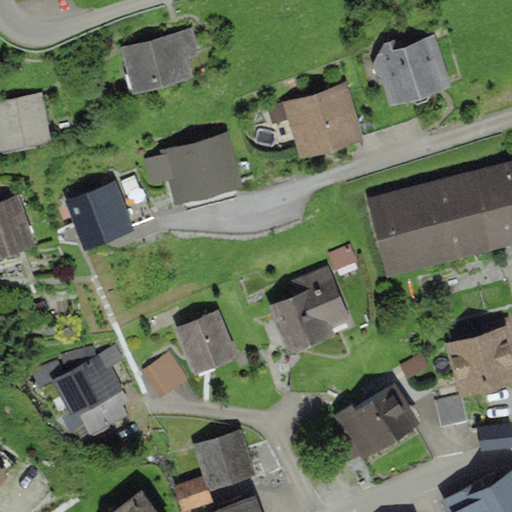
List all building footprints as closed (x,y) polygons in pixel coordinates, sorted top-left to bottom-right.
[(192,26),(121,47),(134,91),(194,73),(188,53),(199,50),(192,26)] [(385,38),(374,63),(385,86),(389,100),(409,93),(416,98),(428,93),(430,86),(451,79),(434,30),(399,42),(396,34),(385,38)] [(348,98),(343,81),(282,99),(299,153),(360,134),(353,112),(348,98)] [(0,145),(51,137),(43,92),(0,99),(0,145)] [(239,180),(225,130),(161,149),(161,152),(143,157),(151,183),(166,178),(172,199),(239,180)] [(511,160),(375,190),(392,266),(511,240),(511,160)] [(136,168),(114,177),(134,223),(156,213),(136,168)] [(134,223),(114,177),(65,199),(84,244),(134,223)] [(0,249),(32,238),(16,193),(0,198),(0,249)] [(351,243),(329,251),(335,267),(357,259),(351,243)] [(327,264),(291,280),(295,290),(268,302),(287,345),(351,318),(327,264)] [(219,307),(177,325),(194,368),(237,351),(219,307)] [(511,371),(511,348),(505,322),(446,338),(460,386),(511,371)] [(98,352),(93,344),(59,354),(65,369),(63,371),(56,359),(29,369),(40,387),(53,382),(73,413),(63,418),(71,432),(86,424),(90,435),(128,412),(123,404),(129,402),(120,387),(132,381),(115,344),(98,352)] [(419,351),(402,363),(410,375),(427,364),(419,351)] [(169,353),(143,370),(159,396),(185,379),(169,353)] [(291,353),(288,389),(327,392),(329,356),(291,353)] [(353,401),(335,413),(346,429),(338,435),(353,457),(361,451),(364,455),(420,416),(394,379),(356,406),(353,401)] [(437,400),(441,423),(470,418),(466,395),(437,400)] [(511,424),(480,429),(482,447),(511,442),(511,424)] [(255,468),(240,426),(195,442),(210,484),(255,468)] [(0,452),(0,478),(13,463),(0,452)] [(474,480),(442,497),(450,511),(511,511),(511,464),(476,484),(474,480)] [(203,473),(176,483),(186,509),(212,500),(203,473)] [(166,511),(143,483),(110,510),(111,511),(166,511)] [(265,511),(256,489),(207,507),(209,511),(265,511)]
